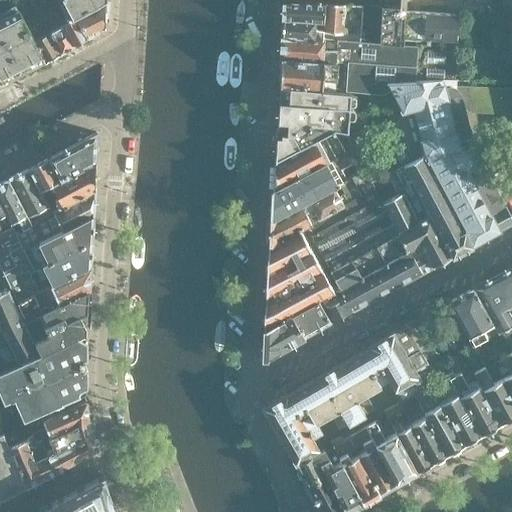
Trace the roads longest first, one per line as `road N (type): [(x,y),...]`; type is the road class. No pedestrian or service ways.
road 1 (residential): [(247,389),(268,0)]
road 2 (residential): [(120,103),(104,395),(111,453)]
road 3 (residential): [(247,389),(511,248)]
road 4 (residential): [(511,433),(373,511)]
road 5 (residential): [(126,35),(0,101)]
road 6 (residential): [(0,166),(120,103)]
road 7 (residential): [(297,511),(247,389)]
road 8 (residential): [(3,511),(111,453)]
